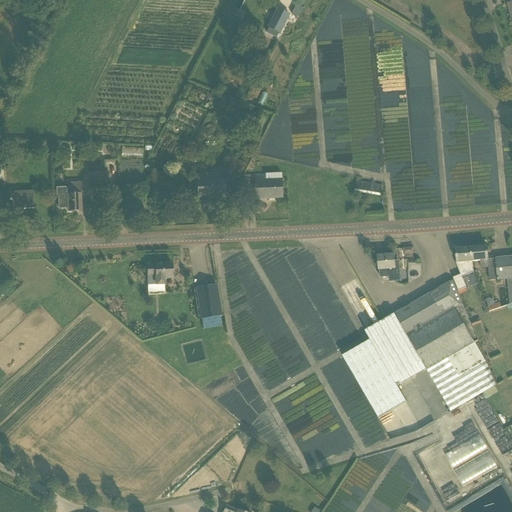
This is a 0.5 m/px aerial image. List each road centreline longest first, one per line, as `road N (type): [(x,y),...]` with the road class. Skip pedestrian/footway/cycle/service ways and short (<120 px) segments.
road 1 (tertiary): [(0,246),(511,217)]
road 2 (unclassified): [(511,116),(440,52),(360,0)]
